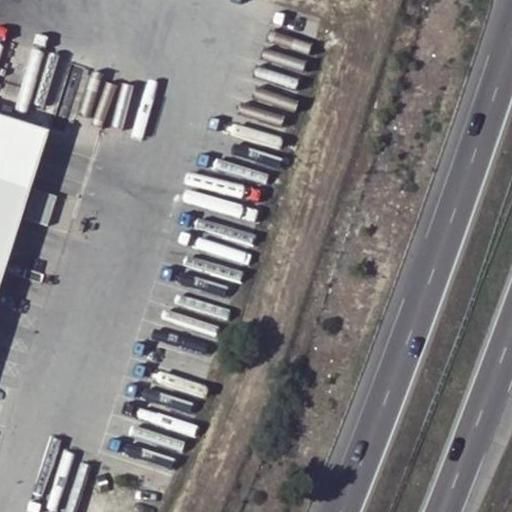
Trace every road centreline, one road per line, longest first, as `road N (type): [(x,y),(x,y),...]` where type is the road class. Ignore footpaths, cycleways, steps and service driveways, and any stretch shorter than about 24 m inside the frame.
road 1 (motorway): [(511,32),(443,246),(337,511)]
road 2 (motorway): [(441,511),(511,326)]
